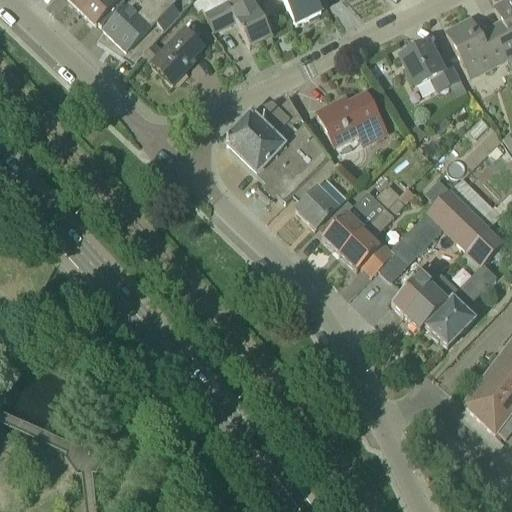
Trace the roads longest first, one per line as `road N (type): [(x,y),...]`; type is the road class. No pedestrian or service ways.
road 1 (tertiary): [(293,511),(186,369),(0,166)]
road 2 (residential): [(383,428),(347,350),(305,289),(198,184)]
road 3 (residential): [(228,103),(446,0)]
road 4 (residential): [(511,479),(427,400),(383,428)]
road 5 (residential): [(119,111),(0,0)]
